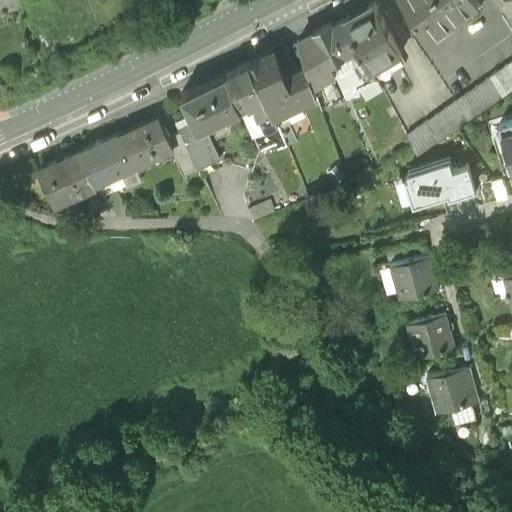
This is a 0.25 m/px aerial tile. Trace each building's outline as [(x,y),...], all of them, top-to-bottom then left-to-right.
[(400,47),(375,0),(372,0),(344,16),(364,53),(371,65),(400,47)] [(452,18),(440,0),(404,0),(427,35),(452,18)] [(478,1),(476,0),(440,0),(452,18),(478,1)] [(333,22),(331,18),(314,28),(331,59),(351,47),(353,58),(364,53),(344,16),(333,22)] [(331,59),(314,28),(298,36),(307,61),(310,69),(331,59)] [(284,71),(274,48),(250,59),(273,109),(300,97),(317,90),(310,69),(307,61),(284,71)] [(364,53),(353,58),(360,71),(371,65),(364,53)] [(273,109),(250,59),(227,70),(241,104),(255,135),(272,128),(270,123),(278,120),(273,109)] [(511,60),(490,75),(503,95),(511,89),(511,60)] [(347,63),(337,68),(346,93),(355,89),(351,81),(355,78),(347,63)] [(227,70),(183,91),(196,123),(241,104),(227,70)] [(490,75),(455,98),(468,118),(503,95),(490,75)] [(300,97),(273,109),(278,120),(278,122),(306,109),(300,97)] [(455,98),(405,130),(416,151),(468,118),(455,98)] [(160,112),(119,131),(133,161),(145,155),(146,157),(174,145),(160,112)] [(511,118),(500,121),(511,162),(511,118)] [(272,128),(255,135),(260,146),(276,139),(272,128)] [(119,131),(79,149),(94,182),(108,176),(115,192),(141,179),(133,161),(119,131)] [(188,147),(175,152),(182,174),(196,167),(188,147)] [(79,149),(38,169),(55,205),(96,185),(94,182),(79,149)] [(441,171),(453,168),(450,158),(408,169),(409,175),(394,179),(401,207),(448,194),(441,171)] [(469,163),(453,168),(441,171),(448,194),(449,198),(476,190),(469,163)] [(429,253),(390,263),(400,298),(438,288),(429,253)] [(445,315),(407,325),(416,359),(455,349),(445,315)] [(465,373),(427,383),(436,418),(474,408),(465,373)]
